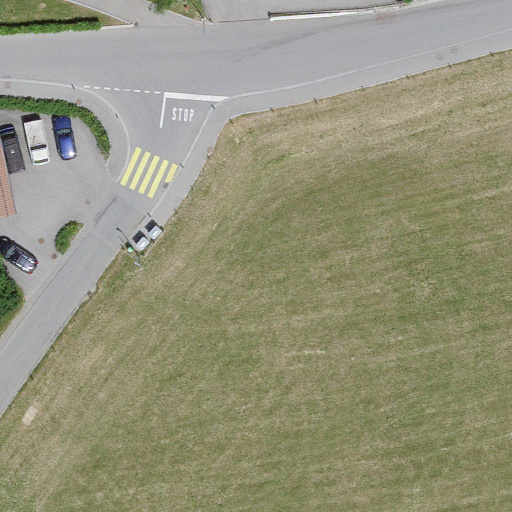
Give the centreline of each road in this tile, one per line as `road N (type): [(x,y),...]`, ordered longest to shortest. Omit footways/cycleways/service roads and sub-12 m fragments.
road 1 (unclassified): [(0,371),(163,131),(177,65)]
road 2 (unclassified): [(177,65),(310,55),(511,9)]
road 3 (unclassified): [(0,58),(177,65)]
